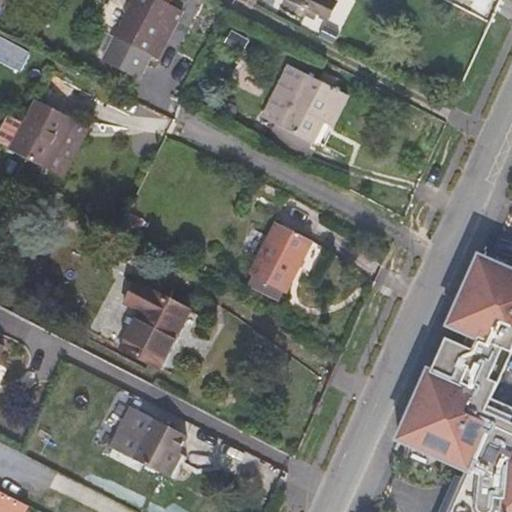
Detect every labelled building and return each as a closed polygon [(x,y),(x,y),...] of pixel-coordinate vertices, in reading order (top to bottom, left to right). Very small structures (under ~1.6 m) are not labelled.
[(176,7),(162,0),(135,0),(104,61),(139,79),(151,56),(176,7)] [(318,17),(285,0),(283,5),(316,22),(318,17)] [(284,0),(285,0),(318,17),(322,19),(332,0),(284,0)] [(340,1),(337,0),(332,0),(322,19),(329,23),(340,1)] [(184,11),(176,7),(151,56),(158,60),(184,11)] [(324,147),(350,96),(331,86),(335,77),(319,68),(314,77),(308,74),(288,64),(264,110),(269,120),(276,124),(265,145),(303,164),(315,142),(324,147)] [(74,119),(36,99),(10,150),(48,170),(74,119)] [(91,128),(74,119),(48,170),(64,179),(91,128)] [(145,220),(128,211),(118,229),(136,238),(145,220)] [(314,242),(277,222),(250,275),(252,276),(285,293),(287,294),(314,242)] [(511,511),(511,270),(480,256),(450,325),(470,334),(487,342),(482,353),(465,346),(448,338),(433,372),(430,370),(399,439),(471,471),(469,477),(452,511),(511,511)] [(252,276),(248,284),(281,301),(285,293),(252,276)] [(192,310),(137,281),(124,303),(140,312),(121,349),(160,370),(192,310)] [(482,353),(487,342),(470,334),(465,346),(482,353)] [(188,436),(128,405),(107,445),(168,477),(188,436)] [(452,511),(469,477),(459,472),(440,511),(452,511)] [(25,511),(29,505),(0,490),(0,511),(25,511)]
